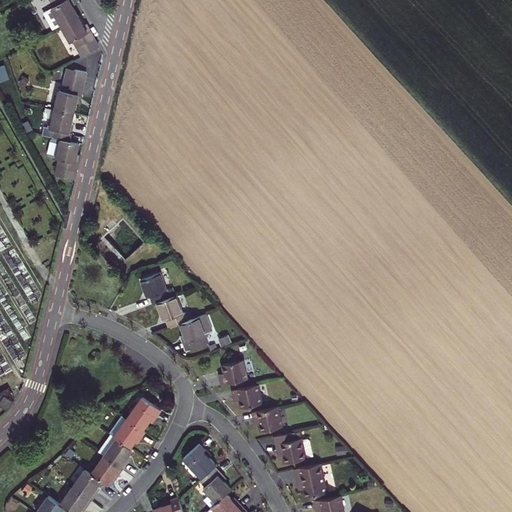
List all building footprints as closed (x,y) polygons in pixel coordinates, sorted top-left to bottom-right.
[(78,15),(73,5),(69,0),(51,0),(54,7),(52,8),(62,25),(78,15)] [(54,29),(62,25),(52,8),(44,12),(54,29)] [(84,25),(78,15),(62,25),(71,42),(74,41),(83,56),(100,47),(90,31),(88,32),(84,25)] [(0,66),(0,81),(8,79),(4,65),(0,66)] [(55,109),(74,113),(77,102),(79,95),(81,95),(87,72),(77,70),(66,74),(63,91),(60,90),(55,109)] [(74,113),(55,109),(53,119),(50,118),(48,126),(45,125),(43,134),(61,139),(70,141),(73,132),(70,132),(72,124),(74,113)] [(77,154),(80,143),(70,141),(61,139),(56,158),(59,158),(55,174),(74,178),(78,162),(75,161),(77,154)] [(158,302),(172,297),(169,289),(166,290),(160,272),(142,279),(149,297),(151,296),(152,300),(154,303),(158,302)] [(172,297),(158,302),(163,317),(164,320),(167,319),(170,327),(181,323),(188,320),(185,312),(183,313),(176,295),(172,297)] [(188,320),(181,323),(185,335),(188,341),(184,342),(187,350),(209,342),(206,334),(213,331),(207,313),(188,320)] [(219,339),(222,346),(231,342),(228,335),(219,339)] [(248,379),(243,360),(222,364),(224,373),(222,373),(222,376),(220,377),(222,384),(248,379)] [(241,408),(262,403),(258,384),(233,389),(234,397),(236,397),(237,400),(239,400),(241,408)] [(0,402),(5,395),(11,399),(14,397),(9,388),(0,392),(0,402)] [(0,405),(8,411),(14,401),(11,399),(5,395),(0,402),(0,405)] [(162,408),(143,396),(128,419),(143,430),(150,421),(154,414),(156,416),(162,408)] [(282,426),(278,406),(252,412),(254,420),(256,419),(257,424),(259,423),(261,431),(282,426)] [(143,430),(128,419),(115,436),(117,438),(131,447),(136,441),(137,439),(139,440),(146,431),(143,430)] [(306,458),(302,438),(296,439),(294,433),(294,431),(274,436),(278,451),(280,451),(281,455),(283,455),(285,463),(306,458)] [(115,436),(111,434),(99,451),(105,455),(117,438),(115,436)] [(131,447),(117,438),(105,455),(123,468),(129,459),(127,458),(129,455),(133,449),(131,447)] [(75,446),(80,449),(84,442),(80,439),(75,446)] [(214,467),(217,465),(209,457),(204,451),(206,449),(200,443),(183,458),(202,478),(214,467)] [(337,455),(347,454),(345,445),(336,447),(337,455)] [(123,468),(105,455),(92,473),(102,480),(108,484),(112,478),(114,476),(117,477),(123,468)] [(298,484),(303,483),(304,489),(306,497),(327,492),(321,463),(295,468),(298,484)] [(227,493),(231,489),(224,481),(218,475),(220,473),(214,467),(202,478),(200,480),(206,486),(204,488),(210,494),(204,499),(211,507),(213,506),(227,493)] [(102,480),(92,473),(86,469),(74,486),(92,499),(98,490),(96,489),(98,486),(102,480)] [(28,494),(33,487),(28,483),(23,490),(28,494)] [(92,499),(74,486),(61,504),(65,507),(72,511),(79,511),(81,509),(83,507),(86,508),(92,499)] [(238,511),(243,507),(236,499),(234,501),(232,499),(227,493),(213,506),(213,507),(208,511),(207,511),(238,511)] [(321,511),(344,511),(341,495),(315,501),(317,508),(319,508),(320,511),(322,511),(321,511)] [(61,504),(49,496),(37,511),(61,511),(65,507),(61,504)] [(183,511),(178,497),(170,500),(171,503),(164,505),(153,509),(154,511),(183,511)]
